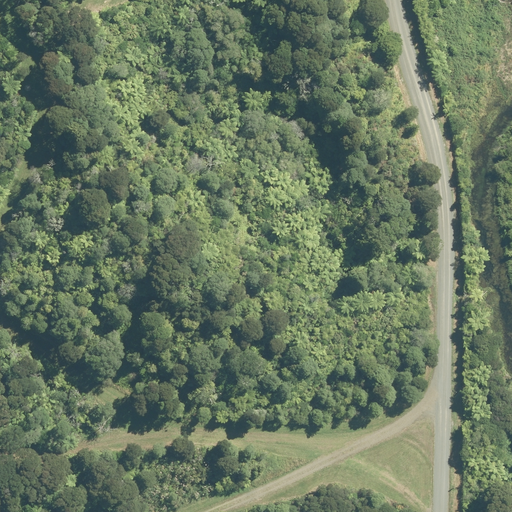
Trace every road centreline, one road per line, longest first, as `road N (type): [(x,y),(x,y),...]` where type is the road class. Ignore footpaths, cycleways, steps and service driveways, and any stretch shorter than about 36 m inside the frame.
road 1 (track): [(0,456),(46,442),(211,426),(352,452)]
road 2 (track): [(0,228),(43,116),(28,54),(87,0)]
road 3 (track): [(439,377),(416,409),(363,447),(222,511)]
road 4 (track): [(163,430),(0,324)]
